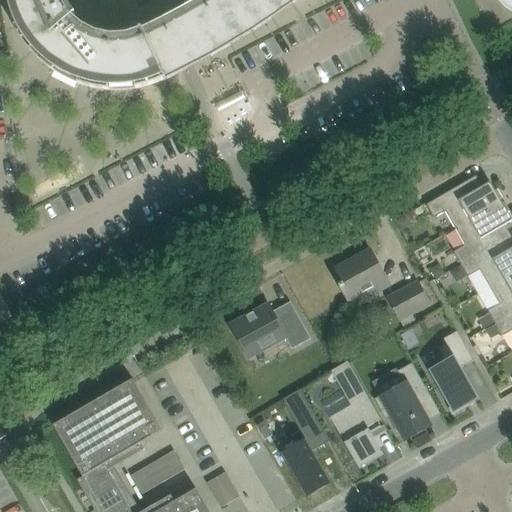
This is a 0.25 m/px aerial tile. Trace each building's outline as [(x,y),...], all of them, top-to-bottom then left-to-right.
[(6,0),(9,9),(16,28),(26,45),(39,60),(55,73),(72,82),(91,88),(110,91),(130,91),(149,87),(167,80),(163,70),(204,49),(209,59),(232,45),(251,34),(274,19),(294,5),(290,0),(6,0)] [(455,229),(502,202),(500,200),(503,199),(497,190),(495,191),(491,183),(483,188),(477,177),(426,206),(434,219),(446,212),(455,229)] [(502,202),(455,229),(465,246),(454,253),(461,265),(511,236),(505,226),(511,221),(511,220),(508,213),(510,212),(505,203),(503,205),(502,202)] [(407,216),(397,221),(402,230),(408,227),(410,222),(407,216)] [(480,271),(490,288),(511,275),(511,237),(511,236),(461,265),(461,266),(467,277),(468,278),(480,271)] [(390,285),(381,268),(371,251),(332,272),(349,303),(376,287),(379,292),(390,285)] [(439,265),(430,270),(436,280),(445,275),(439,265)] [(461,266),(450,272),(453,278),(462,280),(467,277),(461,266)] [(488,312),(495,324),(511,314),(511,275),(490,288),(500,305),(488,312)] [(56,293),(50,283),(33,292),(39,302),(56,293)] [(388,300),(400,321),(430,304),(419,283),(388,300)] [(270,306),(231,328),(249,359),(286,339),(293,351),(311,341),(291,304),(274,313),(270,306)] [(390,306),(379,312),(385,323),(396,317),(390,306)] [(511,331),(511,314),(495,324),(503,337),(511,331)] [(411,329),(400,335),(408,350),(419,344),(411,329)] [(473,402),(479,399),(461,368),(473,361),(457,332),(443,340),(446,345),(443,347),(439,349),(440,352),(445,361),(429,371),(450,409),(452,412),(452,411),(453,413),(473,402)] [(331,418),(330,419),(345,444),(360,470),(384,456),(369,430),(368,430),(367,428),(380,420),(347,363),(331,372),(345,396),(351,406),(331,418)] [(418,402),(430,396),(412,364),(398,372),(405,384),(376,400),(386,418),(390,415),(405,442),(431,427),(428,422),(418,402)] [(163,432),(163,431),(133,381),(54,427),(83,478),(78,481),(95,511),(209,511),(197,490),(175,502),(172,496),(144,511),(140,511),(115,468),(145,451),(141,444),(163,432)] [(301,391),(283,401),(290,412),(295,410),(317,449),(330,442),(301,391)] [(257,394),(243,402),(264,441),(279,433),(257,394)] [(305,440),(281,454),(307,498),(331,484),(305,440)] [(175,451),(168,455),(174,464),(180,461),(175,451)] [(168,455),(162,459),(167,468),(174,464),(168,455)] [(162,459),(156,462),(161,472),(167,468),(162,459)] [(180,461),(174,464),(179,474),(185,470),(180,461)] [(156,462),(150,466),(155,475),(161,472),(156,462)] [(174,464),(167,468),(173,477),(179,474),(174,464)] [(150,466),(144,469),(149,479),(155,475),(150,466)] [(167,468),(161,472),(167,481),(173,477),(167,468)] [(144,469),(137,473),(143,482),(149,479),(144,469)] [(161,472),(155,475),(161,485),(167,481),(161,472)] [(137,473),(131,476),(137,486),(143,482),(137,473)] [(226,473),(216,479),(220,485),(229,479),(226,473)] [(155,475),(149,479),(154,488),(161,485),(155,475)] [(149,479),(143,482),(148,492),(154,488),(149,479)] [(216,479),(207,484),(211,490),(220,485),(216,479)] [(229,479),(220,485),(223,491),(233,485),(229,479)] [(143,482),(137,486),(142,495),(148,492),(143,482)] [(220,485),(211,490),(214,496),(223,491),(220,485)] [(233,485),(223,491),(227,497),(236,491),(233,485)] [(223,491),(214,496),(218,502),(227,497),(223,491)] [(236,491),(227,497),(231,503),(240,497),(236,491)] [(227,497),(218,502),(221,508),(231,503),(227,497)]
